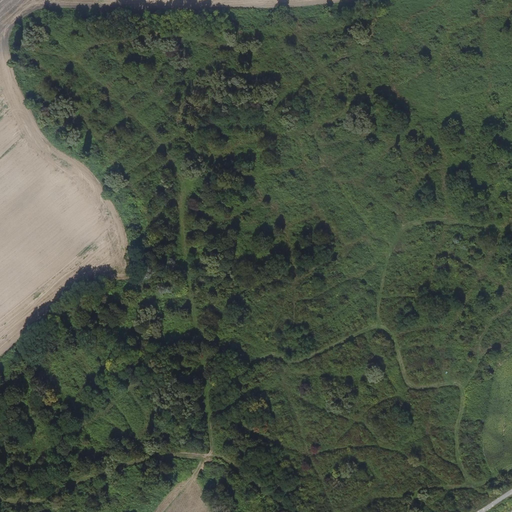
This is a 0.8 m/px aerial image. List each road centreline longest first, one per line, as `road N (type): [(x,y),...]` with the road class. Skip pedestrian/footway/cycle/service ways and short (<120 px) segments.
road 1 (track): [(208,456),(199,334),(186,278),(184,185),(208,154),(329,121)]
road 2 (track): [(469,485),(457,454),(460,381),(410,386),(380,327),(297,362),(257,358),(237,402),(205,404)]
road 3 (track): [(0,497),(37,500),(106,470),(208,456)]
road 4 (track): [(373,326),(404,226),(511,232)]
road 5 (track): [(408,511),(414,493),(511,473)]
